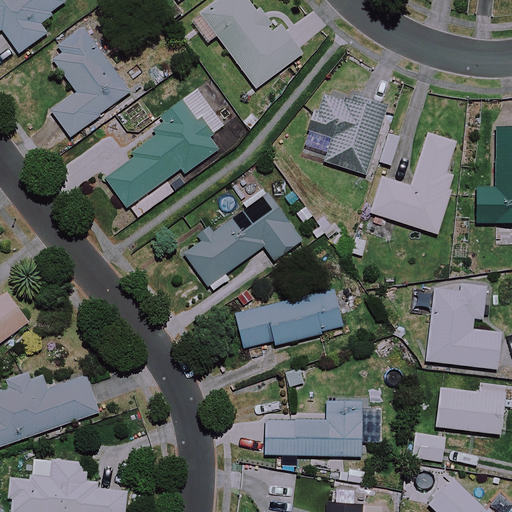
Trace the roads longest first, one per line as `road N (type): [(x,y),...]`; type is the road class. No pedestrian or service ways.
road 1 (residential): [(193,511),(194,433),(173,373),(0,154)]
road 2 (residential): [(511,57),(441,50),(352,0)]
